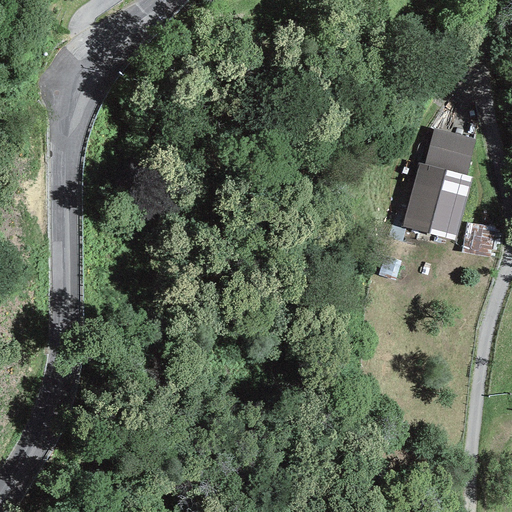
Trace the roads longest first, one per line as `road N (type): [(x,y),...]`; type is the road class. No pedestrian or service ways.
road 1 (tertiary): [(160,0),(108,48),(76,97),(64,165),(61,376),(39,435),(0,501)]
road 2 (unclassified): [(511,265),(486,329),(471,511)]
